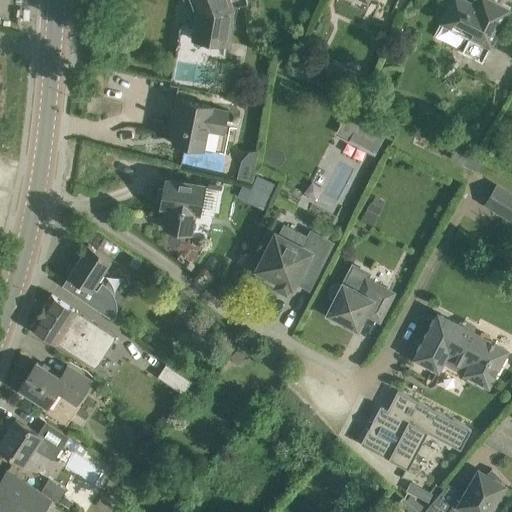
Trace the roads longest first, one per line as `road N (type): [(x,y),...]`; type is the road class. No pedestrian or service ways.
road 1 (residential): [(366,385),(226,316),(104,224),(36,200)]
road 2 (tertiary): [(36,200),(56,0)]
road 3 (tertiary): [(0,330),(36,200)]
